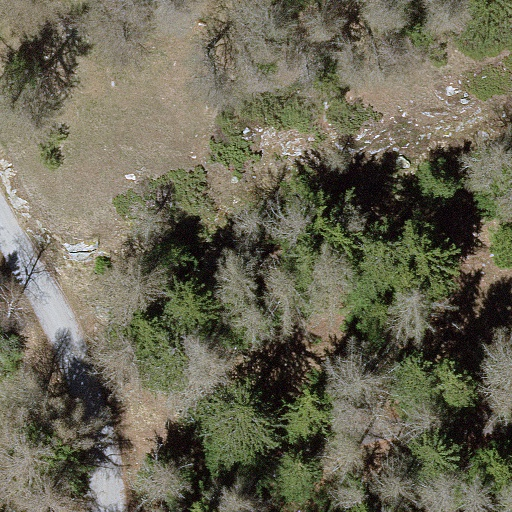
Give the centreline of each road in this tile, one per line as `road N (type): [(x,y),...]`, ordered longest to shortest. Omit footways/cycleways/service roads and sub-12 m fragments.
road 1 (track): [(193,511),(398,443),(511,432)]
road 2 (unclassified): [(71,511),(80,418),(0,242)]
